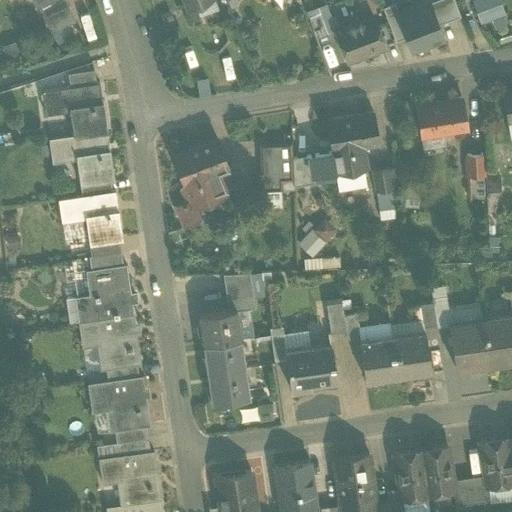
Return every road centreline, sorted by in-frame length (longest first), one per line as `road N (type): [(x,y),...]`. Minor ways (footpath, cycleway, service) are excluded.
road 1 (residential): [(511,57),(140,121)]
road 2 (residential): [(140,121),(189,461)]
road 3 (residential): [(511,411),(189,461)]
road 4 (track): [(124,35),(0,81)]
road 5 (residential): [(111,0),(140,121)]
